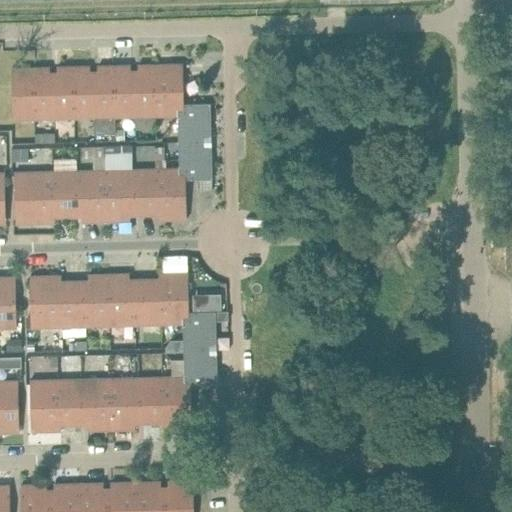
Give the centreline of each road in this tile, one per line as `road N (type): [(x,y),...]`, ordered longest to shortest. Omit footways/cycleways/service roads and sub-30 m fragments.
road 1 (unclassified): [(477,451),(466,233),(468,22)]
road 2 (residential): [(236,456),(477,451)]
road 3 (residential): [(468,22),(232,30)]
road 4 (residential): [(0,461),(236,456)]
road 5 (residential): [(0,250),(233,244)]
road 6 (residential): [(232,30),(0,34)]
road 7 (residential): [(232,30),(233,244)]
road 8 (residential): [(233,244),(236,456)]
